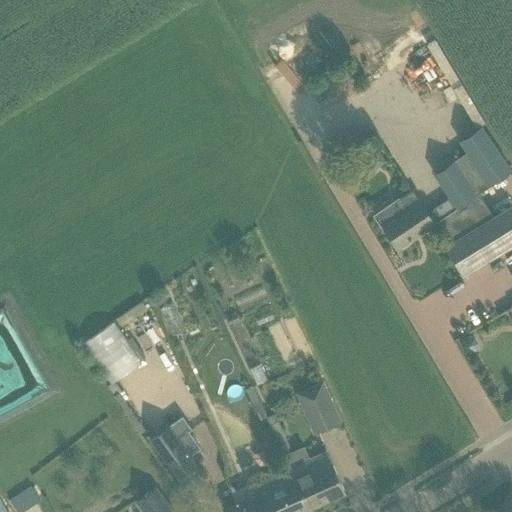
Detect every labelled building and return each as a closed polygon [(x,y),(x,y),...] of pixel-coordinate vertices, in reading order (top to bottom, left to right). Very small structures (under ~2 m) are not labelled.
[(481,126),(459,141),(490,185),(511,171),(481,126)] [(377,150),(367,158),(375,169),(386,162),(377,150)] [(453,161),(434,174),(457,208),(476,195),(453,161)] [(405,211),(399,215),(383,227),(398,248),(434,223),(411,190),(397,200),(405,211)] [(446,247),(463,274),(511,244),(511,209),(511,208),(446,247)] [(111,321),(84,341),(114,380),(141,359),(111,321)] [(462,341),(460,347),(463,352),(469,354),(475,350),(476,344),(473,339),(467,337),(462,341)] [(296,392),(314,433),(340,422),(321,381),(296,392)] [(286,438),(274,413),(266,417),(284,451),(290,448),(286,439),(286,438)] [(199,468),(178,438),(191,429),(182,416),(149,439),(179,482),(199,468)] [(309,509),(345,493),(327,452),(253,485),(257,494),(224,509),(225,511),(304,511),(309,510),(309,509)] [(17,511),(19,511),(39,499),(31,486),(9,500),(17,511)] [(173,511),(155,488),(135,501),(143,511),(173,511)]
